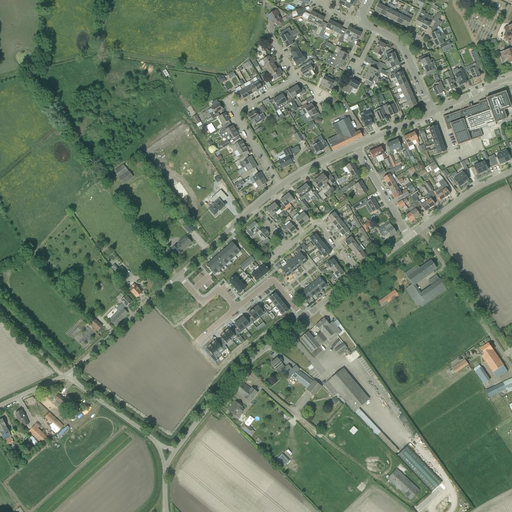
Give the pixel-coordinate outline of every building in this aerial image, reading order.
[(346,0),(344,7),(347,8),(347,9),(347,8),(349,9),(353,3),(353,2),(353,0),(354,0),(357,1),(357,0),(346,0)] [(375,12),(380,14),(383,7),(385,3),(383,1),(381,5),(378,4),(374,12),(375,12),(375,13),(375,12)] [(386,8),(383,7),(380,14),(380,15),(381,15),(385,17),(391,5),(389,4),(388,4),(386,8)] [(386,18),(390,20),(394,12),(396,8),(391,5),(385,17),(386,17),(386,18)] [(396,22),(400,15),(403,8),(400,7),(397,13),(394,12),(390,20),(391,20),(391,21),(391,20),(396,22)] [(318,15),(311,12),(310,15),(306,13),(304,8),(296,11),(291,13),(293,18),(300,15),(301,17),(307,21),(306,22),(312,26),(318,15)] [(276,11),(268,16),(271,21),(270,22),(272,26),(276,24),(278,26),(284,23),(282,20),(280,21),(277,15),(278,14),(276,11)] [(397,23),(401,25),(407,13),(404,12),(402,16),(400,15),(396,22),(397,23),(396,23),(397,23)] [(439,12),(437,14),(432,21),(436,23),(438,20),(442,14),(439,12)] [(412,16),(407,13),(401,25),(402,26),(406,28),(407,28),(410,20),(412,16)] [(418,18),(415,25),(421,28),(427,15),(425,14),(423,17),(420,15),(418,18)] [(320,25),(324,18),(318,15),(312,26),(315,27),(317,24),(320,25)] [(430,24),(428,23),(431,17),(427,15),(421,28),(427,31),(430,24)] [(442,23),(438,20),(436,23),(431,30),(432,34),(431,35),(433,41),(444,36),(443,34),(442,30),(441,29),(438,27),(442,23)] [(331,34),(336,24),(329,21),(326,28),(325,30),(322,28),(319,36),(323,38),(324,36),(328,38),(331,34)] [(338,42),(341,35),(339,34),(342,27),(336,24),(331,34),(337,37),(333,44),(336,45),(338,42)] [(511,25),(509,27),(508,25),(507,25),(508,27),(504,28),(503,28),(504,29),(505,32),(505,33),(506,34),(505,36),(503,36),(504,37),(504,39),(503,39),(504,40),(505,39),(506,41),(505,42),(506,42),(506,41),(509,42),(508,42),(508,43),(509,43),(508,44),(509,44),(508,44),(509,48),(511,47),(511,25)] [(318,36),(319,36),(322,28),(319,27),(314,36),(315,34),(318,36)] [(348,27),(345,35),(348,36),(346,40),(347,40),(349,41),(355,31),(348,27)] [(283,36),(280,38),(283,43),(293,37),(298,35),(299,34),(296,29),(291,32),(289,28),(281,33),(283,36)] [(352,43),(354,39),(357,41),(361,34),(355,31),(349,41),(352,43)] [(445,39),(444,36),(433,41),(436,47),(439,46),(441,49),(450,45),(449,41),(443,43),(442,40),(445,39)] [(295,40),(293,37),(283,43),(286,49),(293,45),(291,42),(295,40)] [(381,56),(386,46),(379,42),(374,53),(381,56)] [(338,55),(337,58),(344,62),(347,55),(341,52),(343,50),(337,47),(334,53),(338,55)] [(511,47),(509,48),(510,49),(500,53),(502,61),(507,59),(508,61),(509,64),(511,62),(511,47)] [(297,48),(290,52),(294,59),(293,59),(297,66),(306,61),(301,54),(297,48)] [(396,59),(394,53),(393,54),(392,50),(385,53),(388,60),(385,61),(386,64),(396,59)] [(475,62),(479,60),(475,51),(471,52),(475,62)] [(420,61),(423,67),(434,63),(433,60),(429,62),(428,58),(430,58),(428,54),(423,57),(424,60),(420,61)] [(274,60),(272,57),(270,59),(269,56),(262,60),(260,62),(263,67),(264,66),(265,65),(274,60)] [(341,68),(344,62),(337,58),(335,61),(331,59),(329,62),(328,65),(334,68),(335,65),(341,68)] [(396,59),(386,64),(387,67),(391,65),(392,68),(390,69),(391,72),(400,68),(399,65),(396,59)] [(275,62),(274,60),(265,65),(264,66),(267,71),(275,67),(273,63),(275,62)] [(249,61),(242,65),(245,70),(252,66),(249,61)] [(435,65),(434,63),(423,67),(426,73),(431,71),(432,74),(437,72),(436,69),(433,70),(432,67),(435,65)] [(469,71),(473,80),(480,77),(477,70),(480,69),(478,63),(472,65),(474,69),(469,71)] [(303,76),(308,79),(312,76),(309,71),(313,70),(310,65),(300,72),(302,76),(303,76)] [(371,65),(367,74),(377,79),(380,73),(387,77),(388,73),(381,70),(377,68),(371,65)] [(277,70),(275,67),(267,71),(271,77),(272,76),(281,71),(279,68),(277,70)] [(393,82),(404,77),(404,76),(405,76),(404,76),(402,72),(400,68),(391,72),(393,75),(393,76),(390,77),(391,80),(392,79),(393,82)] [(460,86),(466,83),(462,74),(466,72),(464,68),(458,71),(457,69),(453,71),(460,86)] [(282,73),(281,71),(272,76),(275,81),(281,77),(280,75),(282,73)] [(454,88),(452,85),(455,83),(450,71),(449,72),(444,74),(445,74),(446,77),(444,78),(442,79),(444,82),(443,82),(447,91),(454,88)] [(371,87),(373,84),(374,84),(375,84),(377,79),(367,74),(364,79),(366,80),(365,84),(371,87)] [(324,77),(320,85),(325,87),(330,76),(328,75),(326,78),(324,77)] [(251,80),(257,91),(262,88),(265,86),(259,76),(256,78),(258,81),(255,82),(253,79),(251,80)] [(335,87),(338,80),(335,79),(334,82),(331,81),(333,78),(332,77),(331,77),(330,76),(325,87),(330,90),(333,85),(335,87)] [(398,83),(399,86),(407,83),(406,82),(407,82),(407,81),(406,82),(404,77),(393,82),(392,83),(393,85),(398,83)] [(258,91),(257,91),(251,80),(249,82),(251,85),(248,86),(253,94),(257,91),(257,92),(258,91)] [(349,95),(352,88),(356,90),(360,84),(352,80),(349,86),(347,85),(344,92),(349,95)] [(253,94),(248,86),(246,88),(241,81),(239,82),(242,86),(248,97),(248,96),(253,94)] [(441,91),(444,90),(440,82),(435,84),(436,87),(432,88),(436,96),(442,93),(441,91)] [(399,86),(395,88),(396,90),(396,91),(401,89),(402,91),(409,88),(409,87),(407,83),(399,86)] [(248,97),(242,86),(240,87),(241,90),(235,94),(239,101),(243,99),(248,97)] [(297,86),(292,89),(296,96),(300,94),(301,96),(305,93),(303,89),(300,90),(298,88),(297,86)] [(404,97),(412,94),(411,93),(412,93),(411,93),(409,88),(402,91),(397,94),(398,96),(403,94),(404,97)] [(287,96),(291,103),(292,105),(295,104),(293,101),(295,100),(294,97),(296,96),(292,89),(287,92),(289,95),(287,96)] [(470,141),(482,137),(479,128),(487,125),(488,129),(496,126),(495,123),(507,119),(505,115),(506,115),(504,111),(511,108),(505,91),(486,98),(486,100),(478,102),(479,104),(472,107),(471,104),(468,106),(469,108),(443,117),(447,128),(451,127),(457,146),(471,141),(470,141)] [(402,105),(414,99),(414,98),(412,94),(404,97),(400,99),(401,102),(405,100),(406,103),(402,105)] [(284,108),(291,103),(287,96),(284,98),(282,95),(278,97),(284,108)] [(276,112),(284,108),(278,97),(273,100),(275,103),(272,105),(276,112)] [(414,99),(402,105),(403,107),(408,105),(409,108),(417,105),(416,104),(417,104),(417,103),(416,104),(414,99)] [(218,113),(223,110),(219,104),(211,109),(213,112),(209,114),(212,118),(208,120),(209,122),(220,116),(218,113)] [(300,107),(304,115),(316,108),(315,106),(313,107),(312,104),(307,107),(306,104),(302,106),(300,107)] [(391,116),(397,114),(393,105),(389,106),(388,104),(383,107),(386,114),(389,113),(391,116)] [(386,114),(383,107),(373,111),(378,122),(384,119),(383,116),(386,114)] [(317,110),(316,108),(304,115),(309,122),(315,119),(313,116),(317,114),(316,111),(317,110)] [(365,127),(372,124),(370,118),(373,117),(370,110),(363,113),(365,117),(361,118),(365,127)] [(251,122),(254,120),(255,121),(257,122),(259,122),(263,119),(263,116),(262,115),(259,117),(255,111),(247,115),(251,122)] [(221,126),(222,128),(225,127),(230,124),(229,121),(230,121),(225,113),(218,118),(222,125),(221,126)] [(202,121),(200,122),(196,115),(192,118),(196,125),(198,128),(204,124),(202,121)] [(355,133),(348,118),(337,123),(347,145),(362,137),(359,131),(355,133)] [(332,151),(347,145),(337,123),(332,126),(337,136),(327,140),(330,145),(332,151)] [(223,132),(226,137),(236,131),(233,126),(227,129),(225,127),(222,128),(219,131),(220,134),(223,132)] [(428,129),(430,134),(438,131),(436,126),(428,129)] [(234,139),(239,136),(236,131),(226,137),(225,137),(227,141),(220,145),(218,146),(219,148),(217,149),(218,151),(222,149),(235,141),(234,139)] [(304,140),(301,136),(299,132),(291,137),(293,139),(295,138),(298,144),(304,140)] [(409,135),(412,142),(415,140),(417,144),(419,143),(414,132),(409,135)] [(413,145),(412,142),(409,135),(403,137),(408,148),(410,147),(413,145)] [(320,136),(312,141),(315,145),(312,147),(316,155),(317,154),(319,154),(320,153),(321,152),(324,150),(320,145),(324,142),(320,136)] [(398,140),(392,142),(395,150),(397,153),(402,151),(398,140)] [(237,144),(235,141),(222,149),(228,146),(229,149),(230,148),(231,149),(232,149),(233,151),(233,152),(233,153),(245,146),(242,141),(237,144)] [(394,154),(392,151),(395,150),(392,142),(386,145),(391,156),(394,154)] [(245,146),(233,153),(234,152),(239,160),(244,157),(243,154),(248,151),(245,146)] [(375,150),(378,157),(382,156),(383,159),(386,158),(381,147),(375,150)] [(445,152),(444,147),(436,149),(438,155),(445,152)] [(282,169),(292,163),(289,157),(294,154),(290,148),(283,152),(286,158),(278,162),(282,169)] [(375,164),(381,162),(378,157),(375,150),(370,152),(375,164)] [(500,152),(501,154),(506,164),(507,164),(506,163),(509,162),(509,161),(510,160),(510,159),(511,158),(509,152),(507,153),(506,150),(500,152)] [(505,164),(506,164),(501,154),(496,156),(497,158),(495,158),(498,165),(499,164),(500,165),(502,164),(502,165),(505,164)] [(243,162),(246,167),(254,162),(251,156),(249,158),(247,155),(244,157),(239,160),(241,163),(243,162)] [(393,169),(389,158),(385,160),(388,167),(390,166),(391,170),(393,169)] [(257,167),(254,162),(246,167),(242,169),(245,173),(241,176),(243,179),(244,179),(257,171),(255,168),(257,167)] [(484,163),(484,162),(479,164),(483,174),(484,173),(486,172),(486,171),(488,170),(487,169),(489,169),(486,162),(484,163)] [(355,167),(353,163),(346,167),(352,177),(359,173),(355,167),(356,166),(355,167)] [(477,174),(477,175),(479,174),(479,175),(482,174),(483,174),(479,164),(473,167),(474,168),(472,169),(472,168),(472,169),(475,175),(477,174)] [(133,178),(126,168),(117,175),(123,185),(133,178)] [(252,178),(255,183),(264,178),(260,172),(258,174),(257,171),(244,179),(246,181),(248,181),(249,180),(250,179),(252,178)] [(457,175),(464,185),(465,184),(467,182),(468,181),(468,180),(469,179),(465,172),(463,173),(462,171),(457,175)] [(394,175),(393,173),(389,175),(383,178),(386,184),(393,180),(396,178),(394,175)] [(330,189),(326,183),(328,181),(323,174),(319,177),(318,178),(331,195),(335,192),(332,187),(330,189)] [(450,195),(446,189),(448,187),(443,179),(440,175),(436,178),(439,182),(438,183),(441,187),(438,189),(445,198),(450,195)] [(457,187),(458,186),(459,187),(460,186),(461,187),(463,185),(464,185),(457,175),(453,178),(452,176),(448,179),(451,184),(453,182),(457,187)] [(264,178),(255,183),(258,188),(256,189),(258,192),(266,187),(265,184),(267,183),(264,178)] [(331,195),(318,178),(317,179),(314,182),(319,189),(320,188),(322,190),(318,194),(322,199),(323,201),(326,198),(324,195),(328,191),(331,195)] [(245,185),(243,182),(245,181),(244,179),(242,180),(238,182),(233,185),(236,190),(245,185)] [(396,185),(393,180),(386,184),(389,189),(396,185)] [(367,192),(361,182),(354,186),(360,196),(367,192)] [(426,184),(424,185),(430,192),(433,190),(428,182),(426,184)] [(301,189),(308,197),(310,196),(308,193),(311,191),(306,185),(304,186),(301,189)] [(396,185),(389,189),(392,194),(399,190),(396,185)] [(430,192),(424,185),(421,186),(422,188),(421,189),(426,195),(430,192)] [(310,200),(308,197),(301,189),(298,191),(297,191),(298,191),(296,193),(301,199),(304,196),(306,199),(306,200),(307,202),(308,202),(310,200)] [(406,189),(400,193),(399,190),(392,194),(395,199),(401,196),(403,198),(409,195),(406,189)] [(433,192),(440,202),(445,198),(438,189),(435,191),(433,192)] [(214,216),(218,213),(221,210),(224,207),(225,207),(224,206),(224,207),(221,203),(227,198),(221,191),(211,199),(215,203),(208,209),(208,210),(214,216)] [(322,199),(318,194),(315,191),(312,194),(319,201),(321,200),(322,199)] [(284,197),(289,204),(294,200),(295,201),(297,200),(293,195),(291,196),(289,194),(284,197)] [(423,199),(430,209),(435,205),(428,195),(423,199)] [(285,207),(289,204),(284,197),(280,201),(282,203),(280,205),(284,210),(286,208),(285,207)] [(373,213),(379,209),(373,199),(366,203),(373,213)] [(418,202),(425,212),(430,209),(423,199),(425,202),(422,204),(420,201),(418,202)] [(309,209),(303,201),(300,203),(306,211),(309,209)] [(405,205),(402,201),(397,204),(400,209),(403,207),(405,206),(405,205)] [(284,210),(280,205),(277,207),(275,203),(270,207),(275,213),(280,210),(284,216),(280,219),(281,221),(288,215),(284,210)] [(302,215),(299,216),(305,223),(309,219),(307,217),(309,215),(305,210),(301,205),(299,207),(303,212),(301,213),(302,215)] [(410,213),(415,219),(420,216),(413,206),(411,207),(413,211),(410,213)] [(277,216),(275,213),(270,207),(266,210),(271,217),(272,216),(274,218),(277,216)] [(331,222),(338,217),(334,213),(328,217),(331,222)] [(410,213),(405,216),(410,223),(415,219),(410,213)] [(331,222),(335,227),(341,222),(339,220),(342,217),(340,215),(338,217),(331,222)] [(292,221),(296,226),(298,224),(300,226),(305,223),(299,216),(295,220),(294,219),(292,221)] [(294,227),(296,226),(292,221),(290,222),(290,223),(286,227),(285,226),(282,228),(285,233),(288,231),(291,234),(296,230),(294,227)] [(369,231),(367,228),(372,224),(370,221),(362,226),(367,233),(369,231)] [(254,222),(247,228),(248,229),(246,232),(250,237),(255,232),(264,241),(267,238),(269,236),(268,235),(269,234),(265,229),(264,230),(262,229),(261,230),(254,222)] [(339,232),(345,227),(341,222),(335,227),(339,232)] [(194,230),(190,226),(188,223),(187,223),(184,227),(190,234),(190,233),(191,234),(194,231),(193,231),(194,230)] [(388,234),(390,237),(396,233),(389,223),(379,230),(384,236),(388,234)] [(351,228),(348,224),(345,227),(339,232),(343,236),(344,235),(346,238),(351,234),(348,230),(351,228)] [(313,244),(319,239),(316,234),(309,239),(313,244)] [(191,243),(188,239),(185,236),(172,249),(178,255),(191,243)] [(345,242),(348,247),(357,240),(355,238),(353,240),(351,237),(345,242)] [(317,249),(323,244),(319,239),(313,244),(317,249)] [(361,245),(357,240),(348,247),(352,252),(361,245)] [(227,247),(235,256),(240,252),(232,242),(227,247)] [(321,253),(327,249),(323,244),(317,249),(321,253)] [(352,252),(356,256),(362,251),(364,250),(361,245),(352,252)] [(222,252),(230,261),(235,256),(227,247),(222,252)] [(321,253),(324,258),(331,253),(327,249),(321,253)] [(362,251),(356,256),(360,261),(366,256),(362,251)] [(225,266),(230,261),(222,252),(216,256),(225,266)] [(300,252),(298,254),(299,255),(296,257),(302,265),(307,261),(300,252)] [(225,266),(216,256),(211,261),(220,270),(225,266)] [(302,265),(296,257),(293,260),(292,259),(290,260),(297,269),(302,265)] [(326,264),(329,267),(325,270),(326,272),(329,270),(330,269),(336,264),(333,259),(326,264)] [(286,265),(292,273),(297,269),(290,260),(288,262),(289,263),(286,265)] [(220,270),(211,261),(206,266),(214,275),(220,270)] [(404,274),(412,285),(412,286),(436,269),(431,261),(420,268),(418,265),(404,274)] [(121,267),(119,269),(115,264),(111,268),(122,280),(128,275),(121,267)] [(336,264),(330,269),(334,274),(340,269),(336,264)] [(264,265),(260,268),(265,275),(269,272),(264,265)] [(283,268),(282,266),(280,268),(287,277),(292,273),(286,265),(283,268)] [(255,272),(261,278),(265,275),(260,268),(255,272)] [(340,269),(334,274),(338,278),(344,273),(340,269)] [(256,282),(261,278),(255,272),(251,275),(256,282)] [(425,305),(426,305),(446,290),(436,276),(428,281),(432,286),(421,293),(418,295),(412,299),(417,306),(419,305),(421,307),(425,305)] [(232,286),(239,281),(235,277),(229,282),(232,286)] [(320,278),(315,282),(321,290),(324,287),(325,288),(327,287),(320,278)] [(236,290),(242,285),(239,281),(232,286),(236,290)] [(318,292),(321,290),(315,282),(310,286),(317,295),(319,293),(318,292)] [(139,291),(140,290),(136,287),(134,284),(129,289),(137,297),(136,298),(137,298),(142,293),(141,293),(139,291)] [(246,289),(242,285),(236,290),(240,294),(246,289)] [(317,295),(310,286),(305,290),(311,297),(314,295),(315,296),(317,295)] [(308,300),(311,297),(305,290),(300,294),(307,303),(309,301),(308,300)] [(398,295),(395,290),(378,302),(382,307),(398,295)] [(269,298),(272,303),(279,298),(275,293),(269,298)] [(126,307),(132,302),(126,296),(121,301),(122,303),(116,309),(118,311),(114,315),(109,320),(116,326),(128,314),(123,309),(126,307)] [(209,313),(220,303),(216,298),(205,308),(209,313)] [(279,298),(272,303),(275,307),(282,302),(279,298)] [(282,302),(275,307),(279,311),(285,306),(282,302)] [(258,306),(253,309),(259,317),(263,313),(264,314),(267,313),(263,307),(263,308),(261,310),(258,306)] [(285,306),(279,311),(282,316),(289,311),(285,306)] [(249,318),(249,319),(253,324),(255,322),(254,320),(259,317),(253,309),(248,313),(251,317),(249,319),(249,318)] [(250,326),(253,324),(249,319),(247,321),(244,317),(239,321),(245,328),(249,324),(250,326)] [(329,325),(324,319),(315,326),(321,332),(327,340),(330,342),(341,333),(332,322),(329,325)] [(240,331),(245,328),(239,321),(234,324),(237,328),(235,330),(235,329),(235,330),(238,334),(239,335),(241,333),(240,331)] [(225,332),(231,340),(238,334),(235,330),(234,329),(231,330),(229,328),(225,332)] [(314,338),(317,335),(311,329),(308,332),(314,338)] [(222,338),(219,340),(224,345),(231,340),(225,332),(220,335),(222,338)] [(308,332),(299,339),(311,353),(320,346),(308,332)] [(210,343),(216,351),(224,345),(219,340),(217,342),(215,339),(210,343)] [(216,351),(210,343),(205,346),(207,349),(205,351),(209,356),(216,351)] [(343,343),(334,350),(338,355),(347,349),(343,343)] [(497,378),(508,371),(504,365),(503,364),(493,349),(489,343),(481,348),(485,354),(482,356),(493,372),(497,378)] [(288,373),(292,376),(298,381),(303,375),(297,370),(295,372),(292,369),(288,365),(285,368),(282,364),(277,358),(270,364),(275,370),(279,367),(282,371),(285,375),(288,373)] [(452,369),(455,373),(468,364),(465,360),(452,369)] [(338,394),(343,401),(354,413),(394,455),(398,451),(359,409),(369,400),(343,369),(324,385),(334,397),(338,394)] [(312,382),(303,375),(298,381),(308,388),(306,390),(314,396),(322,387),(314,381),(312,382)] [(489,397),(511,386),(511,378),(486,391),(489,397)] [(239,379),(232,387),(249,403),(258,393),(252,388),(251,389),(239,379)] [(58,395),(55,398),(62,403),(62,404),(67,407),(72,401),(67,397),(64,400),(58,395)] [(51,407),(57,413),(62,408),(56,402),(51,407)] [(242,414),(241,413),(244,410),(241,408),(242,407),(235,402),(228,411),(235,416),(238,419),(242,414)] [(65,409),(61,414),(71,421),(75,416),(65,409)] [(29,425),(24,414),(23,414),(21,411),(15,413),(18,421),(21,420),(24,426),(29,425)] [(58,432),(63,427),(64,426),(49,413),(44,419),(58,432)] [(399,417),(410,434),(414,431),(403,414),(399,417)] [(6,426),(2,420),(0,420),(0,430),(3,436),(9,433),(7,429),(5,426),(6,426)] [(49,439),(38,429),(40,426),(36,423),(29,431),(43,445),(49,439)] [(384,426),(379,429),(385,436),(389,432),(384,426)] [(14,443),(11,437),(4,441),(7,446),(14,443)] [(408,446),(397,456),(432,492),(442,482),(408,446)] [(387,479),(392,483),(391,485),(394,488),(396,487),(410,500),(419,490),(396,469),(387,479)]
